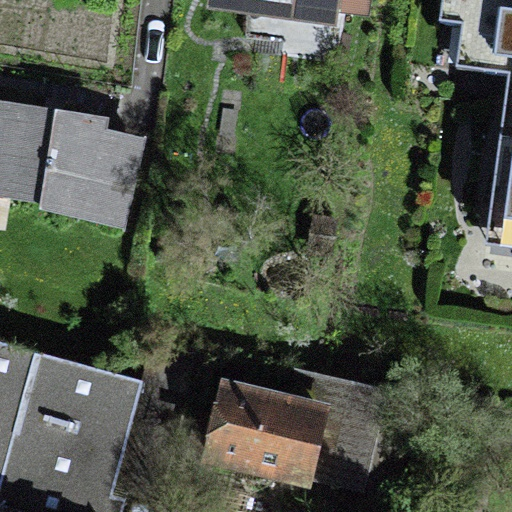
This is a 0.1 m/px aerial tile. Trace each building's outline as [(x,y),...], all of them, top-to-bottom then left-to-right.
[(221,0),(219,18),(350,37),(352,23),(374,26),(377,0),(221,0)] [(511,10),(457,2),(447,68),(511,77),(511,142),(494,258),(511,261),(511,10)] [(0,208),(53,216),(66,124),(0,115),(0,208)] [(123,134),(66,124),(53,216),(54,224),(139,243),(155,151),(120,145),(123,134)] [(0,511),(132,511),(122,509),(154,395),(0,352),(0,511)] [(294,405),(238,392),(219,474),(328,499),(330,491),(392,505),(416,405),(301,378),(294,405)]
